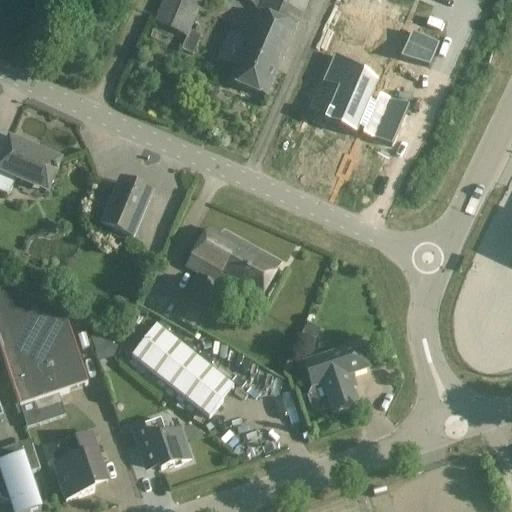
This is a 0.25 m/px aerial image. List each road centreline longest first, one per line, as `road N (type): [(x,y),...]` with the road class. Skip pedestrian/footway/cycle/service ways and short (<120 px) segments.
road 1 (unclassified): [(432,263),(0,72)]
road 2 (unclassified): [(207,511),(454,429)]
road 3 (unclassified): [(432,263),(511,103)]
road 4 (unclassified): [(454,429),(423,354),(421,297),(432,263)]
